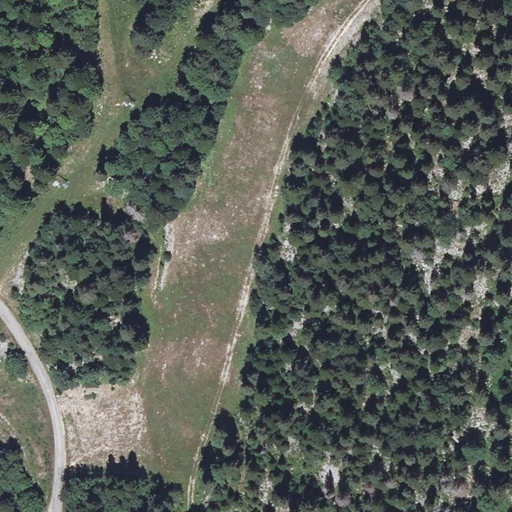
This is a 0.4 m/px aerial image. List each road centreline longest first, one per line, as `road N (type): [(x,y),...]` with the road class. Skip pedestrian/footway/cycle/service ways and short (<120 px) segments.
road 1 (track): [(191,511),(191,481),(288,141),(305,94),(371,0)]
road 2 (unclassified): [(0,305),(50,403),(58,443),(55,511)]
